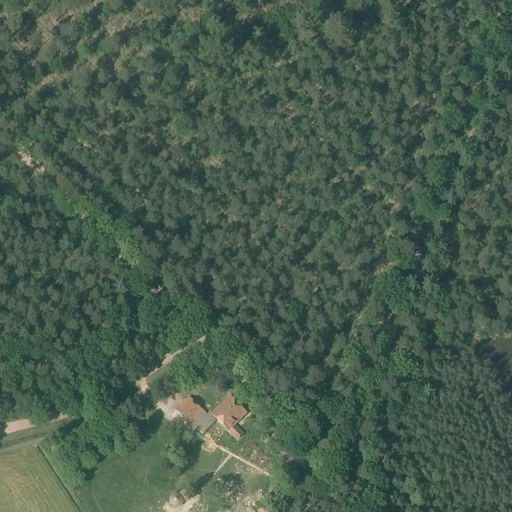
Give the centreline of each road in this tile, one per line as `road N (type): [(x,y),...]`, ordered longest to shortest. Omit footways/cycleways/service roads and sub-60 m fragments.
road 1 (track): [(326,466),(0,133)]
road 2 (track): [(489,68),(391,350)]
road 3 (track): [(0,433),(110,400),(203,340)]
road 4 (track): [(391,350),(343,482)]
